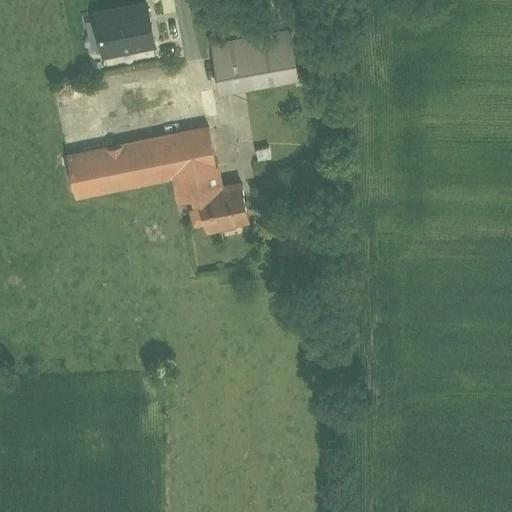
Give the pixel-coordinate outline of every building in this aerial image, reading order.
[(160,0),(126,0),(81,12),(85,25),(102,21),(112,56),(168,41),(163,23),(166,22),(160,0)] [(291,30),(213,45),(220,88),(299,74),(291,30)] [(325,69),(304,73),(306,85),(327,81),(325,69)] [(210,125),(68,154),(76,194),(176,173),(176,171),(217,163),(210,125)] [(217,163),(176,171),(176,173),(181,195),(200,191),(207,228),(222,225),(221,222),(249,216),(242,181),(222,185),(217,163)] [(295,225),(274,229),(279,255),(300,252),(295,225)]
